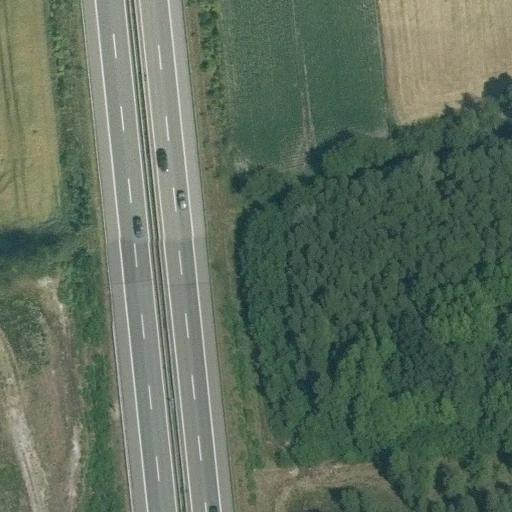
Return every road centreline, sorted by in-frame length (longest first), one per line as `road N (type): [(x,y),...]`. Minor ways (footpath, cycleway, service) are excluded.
road 1 (motorway): [(107,0),(160,511)]
road 2 (motorway): [(200,511),(149,0)]
road 3 (track): [(284,468),(227,228),(242,201)]
road 4 (unclassified): [(242,201),(511,142)]
road 5 (track): [(39,511),(0,392)]
